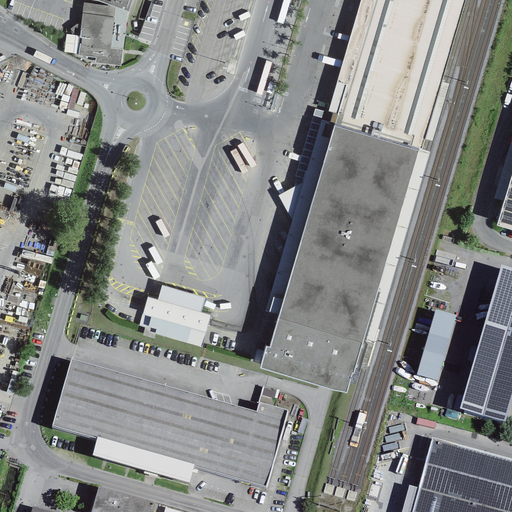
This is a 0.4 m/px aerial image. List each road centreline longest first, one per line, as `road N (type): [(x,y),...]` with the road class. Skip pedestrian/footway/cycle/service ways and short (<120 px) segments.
road 1 (residential): [(124,122),(106,156),(29,435),(42,456),(63,467),(217,511)]
road 2 (unknown): [(511,110),(486,195),(490,217),(511,227)]
road 3 (residential): [(112,89),(0,26)]
